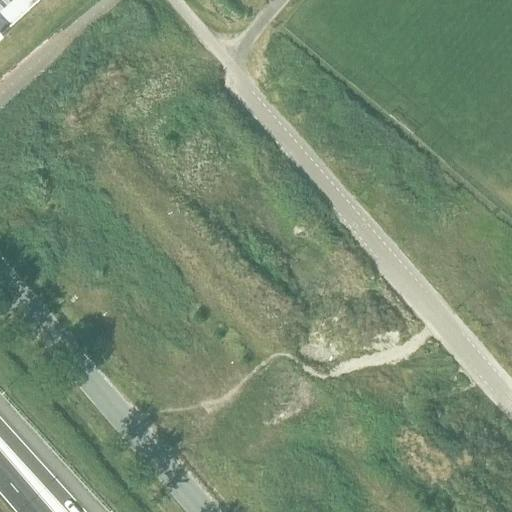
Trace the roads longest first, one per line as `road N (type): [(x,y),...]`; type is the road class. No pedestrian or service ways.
road 1 (unclassified): [(511,400),(243,91),(238,54),(279,0)]
road 2 (unclassified): [(0,272),(205,511)]
road 3 (unknown): [(179,480),(401,275)]
